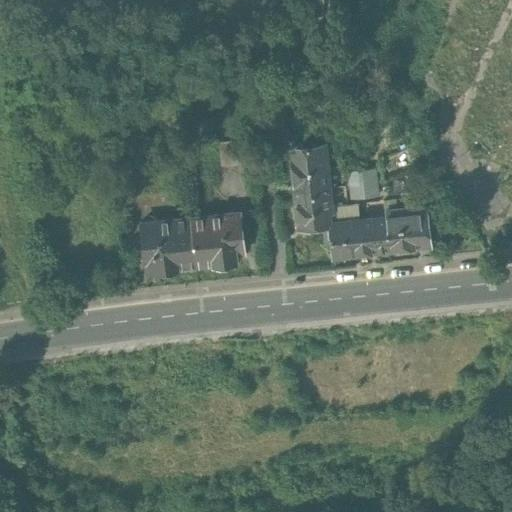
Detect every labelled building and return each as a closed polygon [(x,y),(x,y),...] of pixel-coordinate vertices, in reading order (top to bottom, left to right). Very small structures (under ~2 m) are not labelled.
[(244,127),(231,128),(232,138),(233,148),(234,148),(246,147),(244,127)] [(232,138),(217,140),(220,163),(236,161),(234,148),(233,148),(232,138)] [(325,141),(289,145),(292,171),(328,167),(325,141)] [(349,170),(352,196),(379,193),(375,166),(349,170)] [(328,167),(292,171),(294,195),(330,191),(328,167)] [(330,191),(294,195),(298,230),(314,228),(314,226),(324,225),(330,224),(330,219),(328,208),(332,207),(330,191)] [(418,204),(386,208),(387,213),(391,250),(430,245),(427,212),(419,213),(418,204)] [(238,208),(206,213),(212,261),(228,259),(230,261),(236,260),(239,257),(238,251),(235,249),(234,240),(242,239),(238,208)] [(206,213),(142,221),(147,260),(153,259),(155,273),(166,272),(165,267),(212,261),(206,213)] [(387,213),(360,216),(365,252),(391,250),(387,213)] [(360,216),(330,219),(330,224),(324,225),(325,239),(330,238),(332,257),(349,256),(348,254),(365,252),(360,216)]
